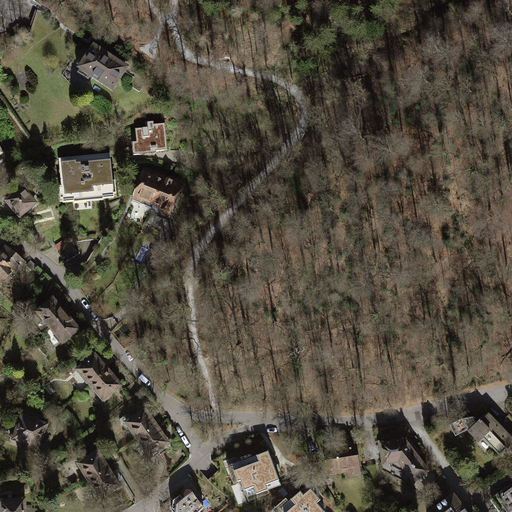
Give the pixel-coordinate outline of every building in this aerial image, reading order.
[(90,77),(112,92),(127,69),(94,47),(75,75),(87,83),(90,77)] [(145,130),(135,131),(137,145),(132,146),(134,159),(157,156),(157,153),(168,152),(164,125),(152,126),(152,124),(144,125),(145,130)] [(110,156),(59,160),(61,188),(59,189),(60,201),(63,200),(63,203),(111,199),(110,191),(112,191),(111,188),(110,183),(112,182),(110,163),(110,156)] [(153,204),(163,180),(155,177),(156,173),(149,170),(147,174),(143,172),(132,200),(140,203),(141,199),(153,204)] [(170,215),(182,184),(164,177),(163,180),(153,204),(152,208),(170,215)] [(30,184),(7,204),(20,220),(39,203),(34,198),(38,194),(30,184)] [(68,238),(55,246),(64,260),(77,251),(68,238)] [(0,253),(0,255),(16,272),(17,274),(26,262),(6,246),(0,253)] [(0,276),(5,282),(16,272),(0,255),(0,276)] [(36,265),(31,261),(27,266),(32,270),(36,265)] [(67,311),(55,296),(37,312),(49,326),(67,311)] [(83,330),(67,311),(49,326),(45,330),(51,338),(48,340),(55,348),(62,343),(64,346),(83,330)] [(96,354),(76,371),(89,386),(109,368),(96,354)] [(109,368),(89,386),(104,403),(124,386),(109,368)] [(147,408),(125,424),(137,440),(158,425),(147,408)] [(511,442),(511,438),(489,413),(480,421),(480,420),(473,426),(470,429),(466,432),(479,445),(477,447),(484,454),(492,447),(499,455),(511,442)] [(14,427),(9,440),(25,445),(23,449),(34,453),(37,447),(41,448),(49,424),(22,415),(17,428),(14,427)] [(470,429),(473,426),(472,425),(475,422),(476,419),(475,417),(473,417),(460,419),(450,424),(455,436),(467,430),(469,428),(470,429)] [(158,425),(137,440),(150,459),(172,444),(158,425)] [(420,453),(410,439),(379,444),(383,468),(398,466),(412,485),(429,473),(416,456),(420,453)] [(339,445),(328,446),(333,476),(346,474),(347,480),(364,477),(358,442),(345,444),(345,440),(339,441),(339,445)] [(75,461),(86,480),(109,467),(98,450),(86,458),(84,455),(75,461)] [(237,488),(242,486),(248,502),(255,499),(256,502),(271,496),(270,493),(282,488),(269,454),(229,470),(237,488)] [(86,480),(98,501),(121,487),(109,467),(86,480)] [(499,497),(494,500),(502,511),(511,511),(511,488),(510,489),(499,497)] [(287,501),(275,511),(323,511),(319,508),(323,504),(310,489),(291,506),(287,501)] [(175,502),(174,511),(203,511),(207,509),(204,506),(194,492),(192,491),(190,492),(188,493),(187,495),(187,501),(185,501),(182,497),(175,502)] [(467,511),(455,495),(432,511),(467,511)] [(27,498),(0,500),(0,511),(28,511),(28,509),(27,498)]
